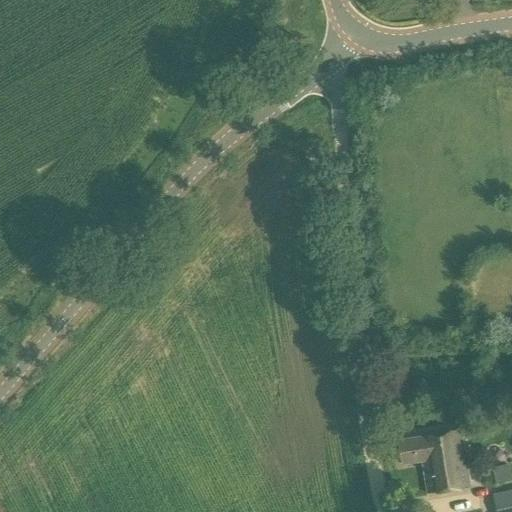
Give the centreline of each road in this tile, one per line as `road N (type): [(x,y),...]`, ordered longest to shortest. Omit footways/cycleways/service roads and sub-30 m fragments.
road 1 (tertiary): [(0,391),(179,181),(360,36)]
road 2 (track): [(383,511),(357,386),(335,61)]
road 3 (tertiary): [(511,26),(397,47),(360,36)]
